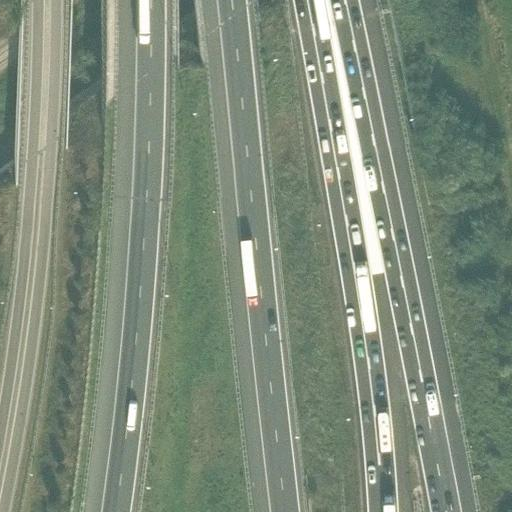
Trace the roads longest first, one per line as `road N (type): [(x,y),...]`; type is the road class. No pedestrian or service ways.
road 1 (motorway): [(445,511),(344,0)]
road 2 (motorway): [(382,511),(364,321),(308,0)]
road 3 (motorway): [(233,0),(286,511)]
road 4 (secondary): [(13,511),(41,339),(56,0)]
road 5 (motorway): [(152,0),(139,296),(115,511)]
road 6 (secondary): [(38,0),(17,341),(0,438)]
road 7 (unclassified): [(0,155),(205,0)]
